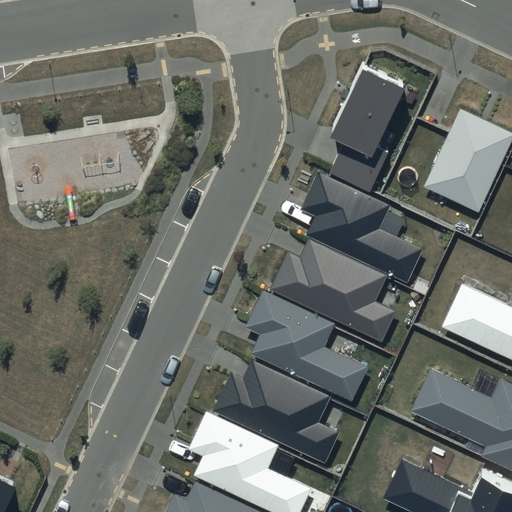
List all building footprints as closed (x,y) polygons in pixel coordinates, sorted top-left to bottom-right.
[(405,85),(364,66),(334,130),(348,137),(330,173),(369,192),(389,150),(377,144),(405,85)] [(511,137),(511,133),(459,109),(424,187),(478,212),(511,137)] [(389,205),(317,172),(300,210),(315,217),(307,236),(407,282),(422,249),(378,229),(389,205)] [(387,276),(308,239),(299,257),(289,253),(272,289),(381,340),(394,311),(375,302),(387,276)] [(511,306),(462,283),(442,326),(511,358),(511,306)] [(336,324),(263,290),(245,327),(261,334),(251,354),(352,401),(368,367),(325,347),(336,324)] [(330,397),(252,361),(243,379),(231,373),(214,411),(325,462),(339,432),(318,423),(330,397)] [(491,398),(431,370),(411,412),(486,446),(482,456),(511,469),(511,383),(500,378),(491,398)] [(277,446),(206,413),(189,450),(203,456),(193,477),(269,511),(299,511),(311,489),(267,468),(277,446)] [(471,491),(402,459),(383,499),(411,511),(511,511),(511,484),(480,470),(471,491)] [(0,501),(13,473),(0,467),(0,501)] [(165,511),(259,511),(195,482),(187,500),(174,494),(165,511)]
